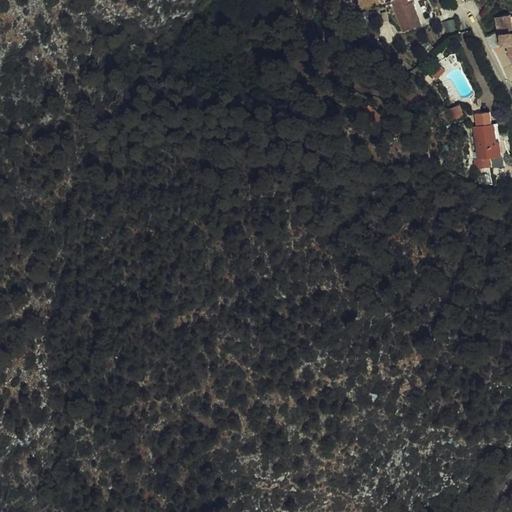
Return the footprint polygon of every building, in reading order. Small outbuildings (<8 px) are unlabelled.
[(401,6),(397,0),(391,0),(385,3),(400,33),(417,24),(406,4),(401,6)] [(511,31),(510,17),(505,17),(505,14),(490,16),(491,33),(493,33),(494,43),(499,43),(500,52),(498,53),(507,71),(511,70),(511,31)] [(434,75),(445,64),(439,59),(429,69),(434,75)] [(447,104),(434,108),(436,118),(450,115),(447,104)] [(466,115),(468,127),(483,125),(481,113),(466,115)] [(483,125),(468,127),(464,127),(468,158),(464,158),(465,167),(479,166),(478,158),(482,157),(493,156),(492,145),(488,146),(485,125),(483,125)] [(511,172),(511,167),(498,170),(501,182),(507,182),(511,172)]
